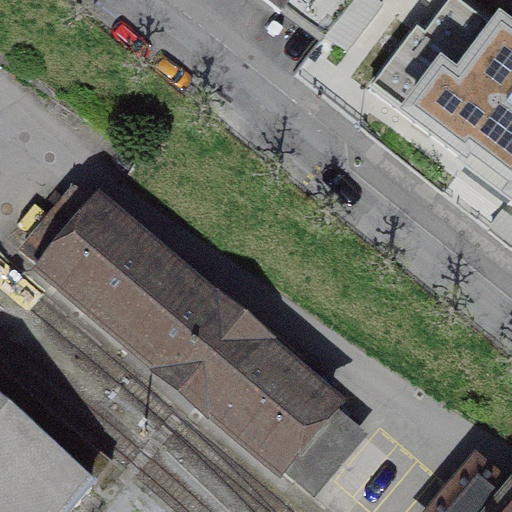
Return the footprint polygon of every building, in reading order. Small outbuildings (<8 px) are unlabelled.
[(261,0),(279,13),(284,6),(325,38),(354,0),(261,0)] [(416,28),(370,90),(465,162),(469,157),(493,176),(511,189),(511,201),(510,203),(511,204),(511,42),(456,0),(450,0),(425,33),(416,28)] [(166,376),(164,378),(205,413),(207,411),(293,484),(346,422),(260,349),(262,346),(240,327),(221,311),(218,314),(76,193),(23,255),(166,376)] [(489,228),(511,246),(511,213),(504,208),(489,228)] [(0,511),(84,511),(113,479),(2,385),(0,387),(0,511)] [(511,511),(511,497),(476,468),(438,511),(511,511)]
